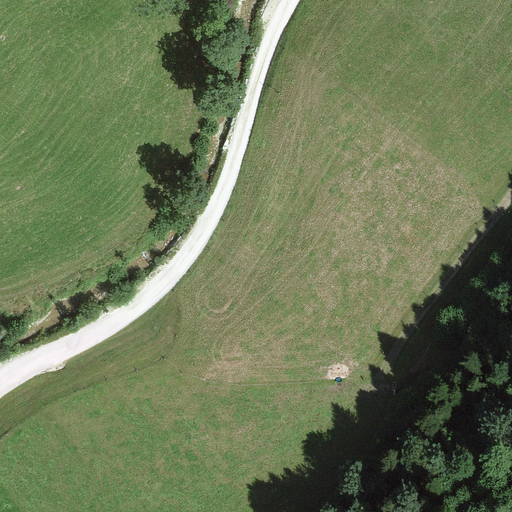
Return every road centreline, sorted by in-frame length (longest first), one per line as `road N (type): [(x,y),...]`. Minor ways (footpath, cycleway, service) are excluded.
road 1 (track): [(0,391),(130,315),(173,280),(210,228),(266,46),(290,0)]
road 2 (track): [(511,199),(349,412)]
